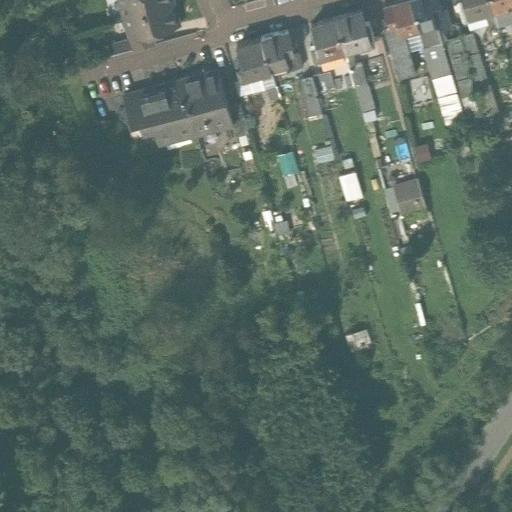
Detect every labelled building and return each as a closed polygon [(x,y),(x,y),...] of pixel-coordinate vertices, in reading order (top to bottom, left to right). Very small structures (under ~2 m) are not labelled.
[(117,0),(123,19),(172,5),(170,0),(117,0)] [(410,0),(398,0),(391,2),(391,3),(384,5),(388,20),(384,21),(385,27),(391,51),(407,46),(403,34),(417,30),(422,47),(423,47),(410,0)] [(437,0),(410,0),(423,47),(432,78),(450,73),(438,31),(448,28),(442,5),(439,6),(437,0)] [(490,0),(461,0),(458,1),(463,19),(480,14),(480,13),(485,12),(490,29),(498,26),(493,10),(490,0)] [(511,0),(490,0),(493,10),(498,26),(511,22),(511,21),(511,11),(510,5),(511,4),(511,0)] [(172,5),(123,19),(129,41),(130,42),(151,37),(179,29),(172,5)] [(361,12),(353,14),(353,13),(336,17),(345,52),(349,68),(355,66),(351,49),(374,43),(369,24),(365,25),(361,12)] [(336,17),(318,22),(318,24),(310,27),(314,41),(309,43),(314,60),(345,52),(336,17)] [(287,33),(280,35),(280,33),(261,38),(271,72),(286,68),(287,74),(302,70),(296,47),(292,48),(287,33)] [(473,33),(463,36),(468,55),(478,52),(473,33)] [(151,37),(130,42),(129,41),(128,41),(131,54),(154,48),(151,37)] [(261,38),(244,43),(244,45),(236,47),(240,62),(235,64),(240,81),(271,72),(261,38)] [(460,42),(448,45),(453,64),(465,61),(460,42)] [(407,46),(391,51),(399,79),(415,75),(407,46)] [(478,52),(468,55),(478,91),(488,88),(478,52)] [(465,61),(453,64),(457,82),(469,79),(465,61)] [(218,72),(179,82),(194,136),(233,126),(218,72)] [(329,74),(312,79),(316,94),(333,89),(329,74)] [(312,79),(302,82),(307,98),(317,95),(316,94),(312,79)] [(179,82),(123,98),(131,126),(139,123),(141,133),(153,129),(158,147),(194,136),(179,82)] [(398,215),(427,206),(412,160),(384,169),(398,215)] [(339,172),(344,200),(362,198),(357,169),(339,172)]
